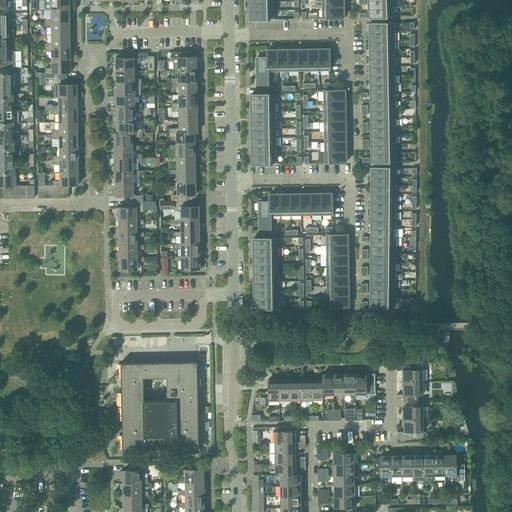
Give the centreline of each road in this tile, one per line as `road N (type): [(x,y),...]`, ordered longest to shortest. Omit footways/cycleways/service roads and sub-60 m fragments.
road 1 (residential): [(311,511),(311,431),(391,427),(389,366)]
road 2 (residential): [(236,511),(228,433),(234,294)]
road 3 (residential): [(229,36),(349,34),(350,89)]
road 4 (residential): [(348,230),(348,180),(232,182)]
road 5 (residential): [(232,182),(229,36)]
road 6 (residential): [(95,57),(118,36),(229,36)]
road 7 (residential): [(107,295),(234,294)]
